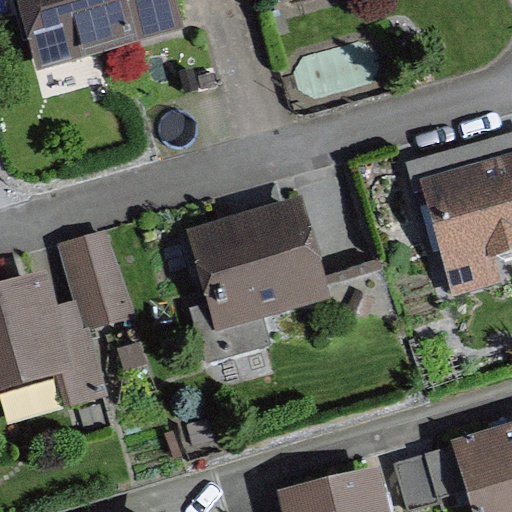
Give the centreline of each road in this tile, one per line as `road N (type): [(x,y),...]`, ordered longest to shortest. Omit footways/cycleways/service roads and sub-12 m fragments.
road 1 (residential): [(172,511),(511,408)]
road 2 (residential): [(0,248),(258,168)]
road 3 (residential): [(258,168),(511,90)]
road 4 (residential): [(208,0),(258,168)]
